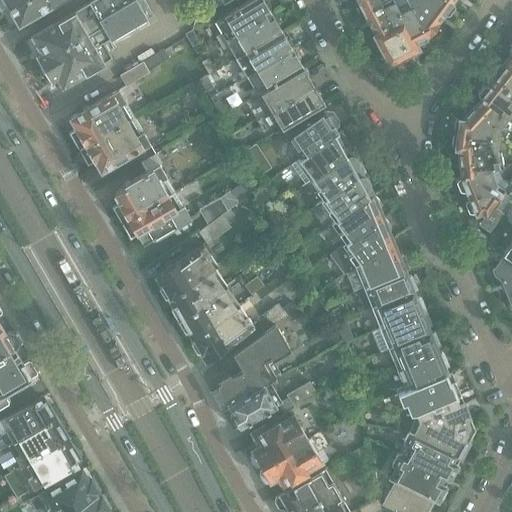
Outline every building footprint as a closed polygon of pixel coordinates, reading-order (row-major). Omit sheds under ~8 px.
[(4,0),(8,5),(9,7),(19,23),(24,20),(24,21),(36,15),(35,13),(58,0),(4,0)] [(39,31),(30,36),(40,54),(39,58),(40,59),(39,60),(39,62),(40,64),(40,66),(41,68),(42,69),(43,71),(45,72),(46,74),(48,75),(49,75),(51,79),(54,77),(59,87),(66,83),(84,72),(85,74),(86,73),(97,67),(112,58),(109,53),(105,47),(103,43),(110,38),(111,39),(153,15),(144,0),(92,0),(75,10),(39,31)] [(263,0),(250,0),(214,21),(221,34),(216,37),(219,43),(271,13),(263,0)] [(378,0),(357,0),(375,33),(372,34),(379,46),(381,45),(384,49),(381,56),(385,62),(392,65),(398,61),(400,54),(406,51),(380,3),(378,0)] [(386,0),(380,3),(406,51),(415,47),(418,48),(427,44),(427,40),(425,35),(426,35),(407,0),(386,0)] [(407,0),(426,35),(427,34),(429,36),(438,23),(436,22),(438,19),(441,16),(442,13),(444,15),(448,15),(454,7),(453,3),(451,1),(452,1),(450,0),(407,0)] [(271,13),(219,43),(223,49),(228,46),(235,58),(281,31),(271,13)] [(198,42),(192,30),(185,34),(191,46),(198,42)] [(281,31),(235,58),(242,70),(237,73),(240,79),(246,76),(292,49),(281,31)] [(292,49),(246,76),(253,88),(247,91),(251,97),(258,93),(271,85),(274,84),(303,67),(292,49)] [(164,51),(143,63),(148,72),(169,60),(164,51)] [(208,58),(201,62),(208,74),(215,70),(208,58)] [(498,65),(492,72),(493,76),(495,78),(511,90),(511,60),(510,59),(508,61),(506,64),(504,67),(501,65),(498,65)] [(142,62),(119,75),(120,76),(125,86),(149,73),(148,72),(143,63),(142,62)] [(271,85),(258,93),(268,112),(313,85),(303,67),(274,84),(271,85)] [(206,75),(199,79),(200,81),(206,91),(213,87),(206,75)] [(482,85),(477,92),(477,96),(480,98),(511,122),(511,90),(495,78),(493,81),(490,84),(489,87),(486,85),(482,85)] [(200,81),(192,85),(199,96),(206,92),(206,91),(200,81)] [(313,85),(268,112),(278,129),(324,103),(313,85)] [(76,129),(69,133),(78,149),(134,117),(118,90),(69,118),(76,129)] [(454,121),(453,130),(455,133),(454,134),(497,139),(498,125),(509,126),(511,122),(480,98),(479,99),(480,99),(470,110),(467,113),(461,119),(458,119),(454,121)] [(220,99),(213,103),(220,116),(228,111),(220,99)] [(317,109),(283,128),(303,157),(299,159),(299,160),(300,160),(303,157),(337,131),(333,125),(335,124),(335,120),(330,112),(326,112),(324,113),(324,112),(320,114),(317,109)] [(134,117),(78,149),(87,165),(94,161),(99,169),(100,171),(147,145),(149,144),(134,117)] [(299,160),(292,165),(301,178),(309,172),(314,179),(349,154),(344,145),(346,142),(346,139),(344,136),(341,134),(338,133),(337,131),(303,157),(300,160),(299,160)] [(453,136),(452,145),(454,148),(457,148),(458,156),(458,160),(460,176),(459,176),(459,177),(481,169),(489,168),(502,166),(499,151),(496,151),(497,139),(454,134),(453,136)] [(349,154),(314,179),(321,189),(317,191),(325,200),(360,175),(356,167),(357,164),(357,160),(356,157),(353,155),(349,155),(349,154)] [(119,203),(112,207),(121,223),(174,192),(159,165),(127,183),(124,185),(124,186),(113,193),(119,203)] [(457,178),(455,181),(459,190),(462,191),(465,190),(466,193),(469,200),(466,201),(464,205),(468,213),(472,214),(474,213),(476,218),(478,222),(477,223),(479,224),(480,224),(491,208),(503,190),(495,184),(489,168),(481,169),(459,177),(457,178)] [(360,175),(325,200),(333,212),(331,214),(336,221),(372,196),(367,188),(368,185),(368,181),(367,178),(364,176),(361,176),(360,175)] [(262,186),(257,190),(267,211),(276,205),(262,186)] [(511,196),(503,190),(491,208),(500,215),(511,198),(511,196)] [(174,192),(121,223),(130,238),(137,234),(142,244),(154,237),(155,239),(162,235),(189,218),(174,192)] [(231,193),(219,200),(226,212),(230,209),(238,203),(231,193)] [(372,196),(336,221),(344,232),(340,235),(346,243),(381,219),(377,210),(379,206),(379,203),(378,200),(375,198),(372,197),(372,196)] [(219,200),(200,211),(207,225),(222,215),(226,212),(219,200)] [(491,208),(480,224),(489,230),(500,215),(491,208)] [(226,212),(222,215),(227,221),(234,216),(230,209),(226,212)] [(207,225),(199,231),(208,244),(231,227),(227,221),(222,215),(207,225)] [(346,243),(330,255),(344,274),(346,272),(355,266),(390,241),(387,232),(388,229),(389,225),(387,222),(385,220),(381,219),(346,243)] [(293,238),(284,244),(289,255),(294,251),(299,247),(293,238)] [(355,266),(346,272),(354,292),(363,287),(405,270),(404,269),(406,268),(406,264),(404,259),(401,255),(397,257),(390,241),(355,266)] [(511,241),(502,255),(511,262),(511,241)] [(482,242),(480,244),(484,253),(486,252),(489,247),(482,242)] [(203,244),(157,276),(161,284),(158,287),(164,297),(169,297),(169,298),(214,266),(207,256),(210,254),(203,244)] [(294,251),(289,255),(294,265),(300,260),(294,251)] [(511,262),(502,255),(493,268),(502,291),(506,292),(508,296),(506,300),(509,309),(511,310),(511,262)] [(300,260),(294,265),(300,276),(311,268),(304,257),(300,260)] [(214,266),(169,298),(173,304),(170,308),(177,320),(224,287),(212,269),(215,267),(214,266)] [(405,270),(363,287),(371,307),(413,291),(413,290),(415,289),(414,285),(412,279),(410,276),(405,278),(403,271),(405,270)] [(257,277),(244,286),(251,295),(263,286),(257,277)] [(224,287),(177,320),(184,331),(188,331),(192,337),(236,307),(223,289),(225,288),(224,287)] [(413,291),(371,307),(380,328),(424,310),(423,305),(420,300),(418,297),(414,298),(411,292),(413,291)] [(279,304),(256,320),(258,322),(264,331),(275,323),(287,315),(279,304)] [(193,338),(190,342),(196,352),(200,351),(205,359),(207,358),(253,325),(246,316),(244,318),(236,307),(192,337),(193,338)] [(380,328),(371,332),(379,352),(388,349),(430,332),(428,332),(425,326),(429,324),(429,320),(426,314),(424,310),(380,328)] [(336,322),(332,324),(337,331),(340,330),(348,326),(345,318),(336,322)] [(217,390),(211,393),(219,406),(224,403),(225,404),(226,403),(228,405),(268,382),(281,375),(272,360),(291,350),(275,323),(264,331),(232,354),(242,371),(234,376),(234,375),(231,377),(230,374),(219,380),(220,383),(217,385),(218,385),(216,386),(217,388),(216,389),(217,390)] [(0,327),(0,326),(0,358),(14,350),(13,349),(16,347),(18,341),(14,333),(13,333),(7,332),(4,333),(0,327)] [(430,332),(388,349),(397,370),(438,353),(438,352),(436,353),(434,346),(438,345),(437,341),(435,335),(433,332),(430,333),(430,332)] [(14,350),(0,358),(0,405),(7,402),(8,399),(5,395),(31,380),(31,378),(30,378),(36,375),(36,372),(30,361),(27,360),(22,363),(21,363),(14,350)] [(403,386),(395,389),(397,393),(447,373),(446,373),(445,373),(442,367),(446,365),(446,361),(443,356),(441,353),(439,354),(438,353),(397,370),(403,386)] [(390,366),(379,371),(381,376),(393,371),(390,366)] [(447,373),(397,393),(402,406),(406,404),(411,415),(416,414),(455,397),(456,396),(459,392),(455,382),(450,381),(448,382),(445,374),(447,374),(447,373)] [(268,382),(228,405),(232,413),(230,414),(229,418),(234,427),(238,428),(243,425),(278,405),(280,404),(279,401),(268,382)] [(280,404),(278,405),(283,413),(291,409),(316,394),(309,382),(287,395),(288,397),(279,401),(280,404)] [(41,396),(0,416),(0,449),(3,448),(55,416),(47,403),(43,405),(39,399),(42,397),(41,396)] [(419,422),(412,435),(455,455),(456,456),(457,456),(461,455),(461,456),(467,445),(466,445),(464,441),(465,440),(463,440),(464,438),(466,439),(466,438),(471,437),(475,430),(472,424),(471,424),(467,422),(466,421),(464,422),(463,420),(465,419),(468,415),(470,415),(469,413),(468,414),(464,405),(466,405),(465,404),(463,404),(459,404),(459,403),(457,404),(455,397),(416,414),(419,422)] [(252,451),(250,454),(251,458),(254,460),(257,460),(260,465),(308,438),(294,414),(291,409),(283,413),(266,423),(265,423),(251,431),(256,440),(259,445),(251,449),(252,450),(252,451)] [(3,448),(0,449),(0,462),(3,468),(6,466),(10,473),(16,470),(68,438),(67,438),(66,439),(61,431),(63,430),(55,416),(3,448)] [(367,430),(364,436),(370,439),(373,433),(367,430)] [(408,444),(401,457),(443,477),(445,478),(445,477),(449,477),(450,477),(455,467),(452,463),(453,463),(451,462),(455,455),(412,435),(408,433),(403,442),(408,444)] [(16,470),(23,482),(28,492),(79,462),(79,461),(78,460),(76,462),(71,454),(75,452),(68,438),(16,470)] [(308,438),(260,465),(263,470),(261,473),(262,476),(264,479),(268,479),(269,480),(277,476),(279,480),(277,482),(282,491),(323,468),(325,467),(322,462),(315,451),(308,438)] [(362,446),(348,454),(352,461),(358,463),(363,460),(362,446)] [(389,479),(394,481),(389,491),(425,511),(432,499),(437,501),(444,489),(443,489),(441,485),(441,484),(440,484),(443,477),(401,457),(397,454),(391,464),(396,466),(389,479)] [(274,500),(274,501),(278,508),(279,508),(284,510),(287,508),(289,511),(298,511),(336,491),(323,468),(282,491),(275,495),(276,495),(274,500)] [(82,469),(29,501),(34,511),(37,511),(43,509),(44,511),(68,511),(100,494),(98,491),(100,490),(92,476),(85,480),(80,472),(83,471),(82,469)] [(348,511),(336,491),(298,511),(348,511)] [(389,491),(382,504),(397,511),(424,511),(425,511),(389,491)] [(100,494),(68,511),(103,511),(110,508),(102,494),(101,495),(100,494)] [(379,499),(360,510),(360,511),(380,511),(385,510),(382,504),(379,499)]
